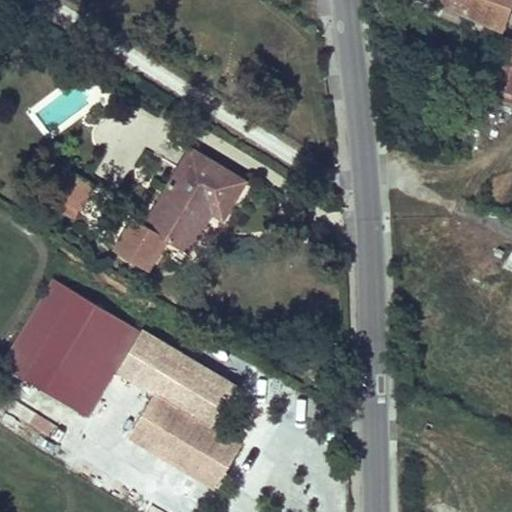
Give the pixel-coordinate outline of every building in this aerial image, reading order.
[(511,0),(431,0),(504,30),(511,5),(511,0)] [(511,41),(501,38),(481,95),(511,106),(511,41)] [(191,149),(144,226),(180,247),(205,208),(222,218),(245,180),(191,149)] [(63,165),(47,191),(76,209),(93,182),(63,165)] [(0,348),(87,399),(114,354),(152,376),(126,420),(213,471),(239,428),(211,411),(235,371),(49,262),(0,345),(0,348)]
